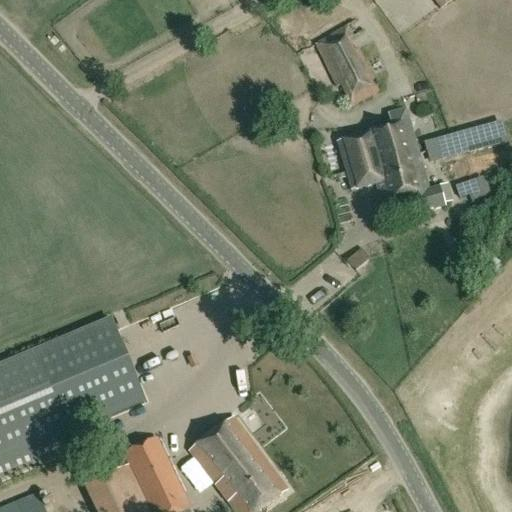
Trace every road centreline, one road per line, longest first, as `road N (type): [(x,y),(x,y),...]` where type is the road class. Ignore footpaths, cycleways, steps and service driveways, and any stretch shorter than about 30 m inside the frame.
road 1 (tertiary): [(430,511),(352,389),(0,31)]
road 2 (unknown): [(0,492),(143,427),(287,322)]
